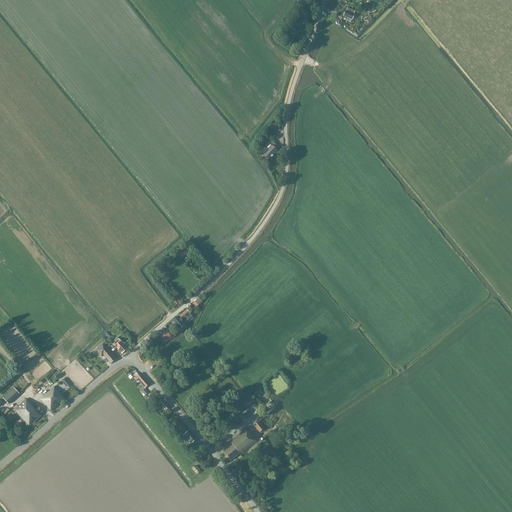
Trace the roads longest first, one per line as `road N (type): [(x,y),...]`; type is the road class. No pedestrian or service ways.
road 1 (tertiary): [(260,511),(129,361)]
road 2 (tertiary): [(0,464),(129,361)]
